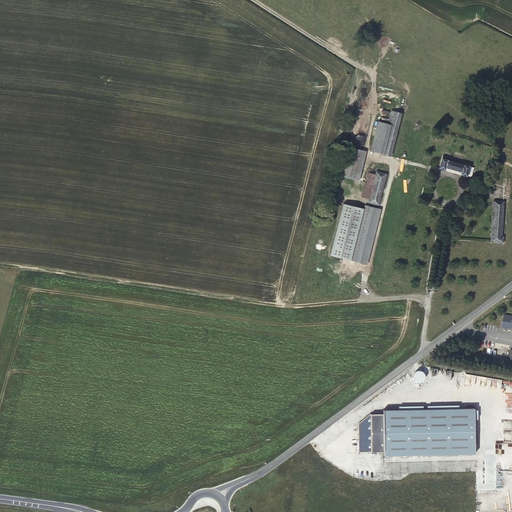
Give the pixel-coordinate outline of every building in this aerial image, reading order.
[(391,124),(383,154),(391,156),(402,113),(391,110),(388,123),(391,124)] [(391,124),(388,123),(378,121),(371,150),(383,154),(391,124)] [(360,182),(365,152),(353,150),(349,171),(344,170),(342,179),(360,182)] [(442,158),(470,166),(470,163),(443,155),(442,158)] [(467,176),(470,166),(442,158),(439,168),(445,169),(445,167),(462,172),(461,174),(467,176)] [(378,205),(386,174),(376,171),(376,174),(369,199),(368,202),(378,205)] [(369,199),(376,174),(369,172),(363,197),(369,199)] [(501,237),(503,202),(493,201),(491,242),(503,243),(503,237),(501,237)] [(363,209),(343,204),(330,255),(350,260),(363,209)] [(364,263),(377,208),(365,205),(351,260),(364,263)] [(364,263),(367,264),(381,209),(377,208),(364,263)] [(511,323),(511,310),(506,309),(503,321),(511,323)] [(366,400),(365,437),(377,438),(377,442),(468,445),(470,400),(379,397),(379,400),(366,400)] [(492,419),(492,411),(482,410),(482,418),(492,419)]
